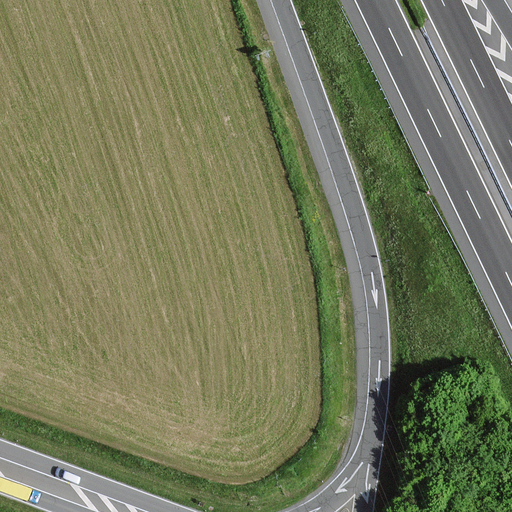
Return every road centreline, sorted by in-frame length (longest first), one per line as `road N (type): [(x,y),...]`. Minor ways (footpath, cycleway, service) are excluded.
road 1 (motorway): [(280,0),(370,268),(378,367),(367,457)]
road 2 (motorway): [(375,0),(511,283)]
road 3 (motorway): [(511,144),(442,0)]
road 4 (primary): [(118,511),(0,468)]
